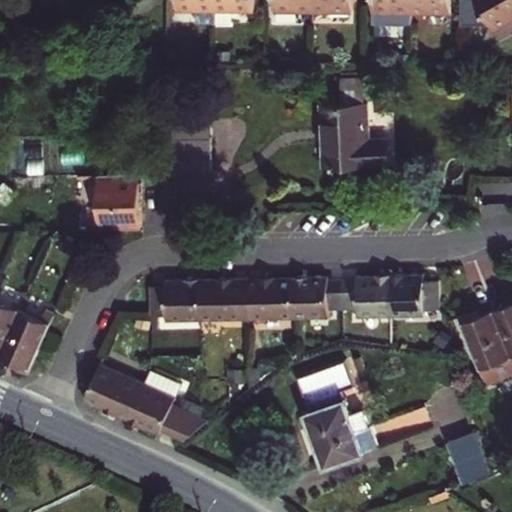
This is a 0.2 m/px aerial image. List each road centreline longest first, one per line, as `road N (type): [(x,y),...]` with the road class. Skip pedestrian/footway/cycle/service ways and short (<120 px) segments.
road 1 (residential): [(46,420),(105,286),(131,261),(172,250),(430,244),(511,229)]
road 2 (tertiary): [(46,420),(237,511)]
